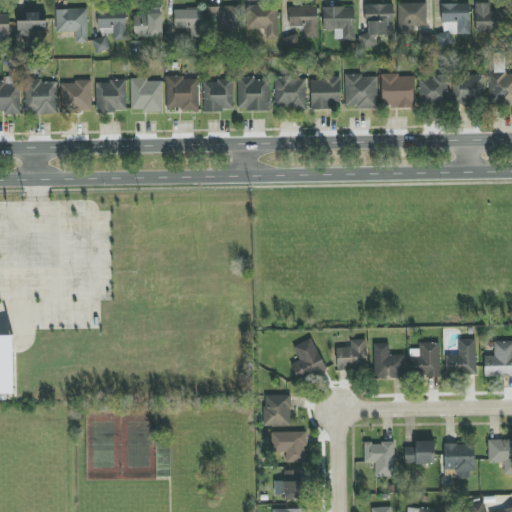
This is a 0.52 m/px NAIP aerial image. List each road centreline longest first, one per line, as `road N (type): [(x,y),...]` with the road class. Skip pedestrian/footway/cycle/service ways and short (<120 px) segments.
road 1 (secondary): [(0,181),(511,172)]
road 2 (secondary): [(511,140),(0,148)]
road 3 (residential): [(338,413),(511,409)]
